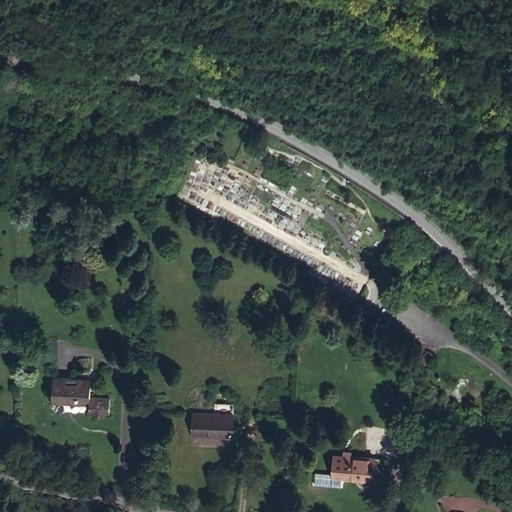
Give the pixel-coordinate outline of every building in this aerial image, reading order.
[(96,197),(97,189),(76,188),(76,196),(96,197)] [(387,282),(393,272),(388,269),(381,278),(387,282)] [(90,379),(91,371),(77,370),(76,378),(56,377),(54,377),(52,402),(90,404),(89,412),(93,412),(97,414),(101,414),(105,413),(109,413),(110,397),(90,396),(91,379),(90,379)] [(233,436),(234,412),(234,403),(215,403),(215,413),(193,412),(192,435),(233,436)] [(356,447),(355,457),(335,455),(333,477),(373,479),(375,448),(356,447)]
